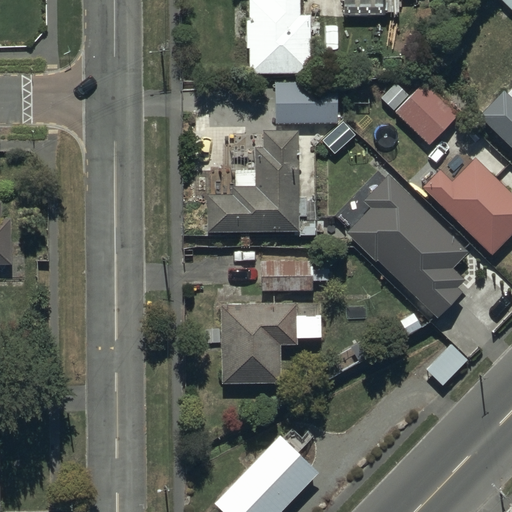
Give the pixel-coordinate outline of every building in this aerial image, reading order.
[(247,0),(248,71),(309,71),(309,14),(297,14),(296,0),(247,0)] [(383,0),(341,0),(341,14),(383,14),(383,0)] [(511,13),(485,45),(511,68),(511,13)] [(274,80),(274,122),(335,123),(335,81),(274,80)] [(420,81),(393,111),(429,143),(456,113),(420,81)] [(511,94),(502,85),(474,115),(511,149),(511,94)] [(231,126),(193,126),(193,182),(207,182),(207,166),(223,166),(223,144),(231,144),(231,126)] [(261,144),(254,144),(254,168),(233,168),(233,185),(230,185),(230,193),(205,193),(205,230),(293,230),(293,234),(316,234),(316,219),(298,219),(298,215),(303,215),(303,197),(297,197),(297,131),(261,131),(261,144)] [(439,168),(422,185),(489,252),(511,229),(511,194),(474,157),(451,180),(439,168)] [(366,207),(344,229),(433,317),(459,291),(453,286),(462,277),(451,266),(466,252),(385,173),(359,200),(366,207)] [(0,263),(9,263),(8,216),(0,216),(0,263)] [(323,262),(258,263),(259,290),(324,289),(323,262)] [(317,297),(218,301),(221,379),(278,377),(277,345),(295,344),(295,337),(318,336),(317,297)] [(280,435),(214,503),(223,511),(281,511),(320,472),(280,435)]
